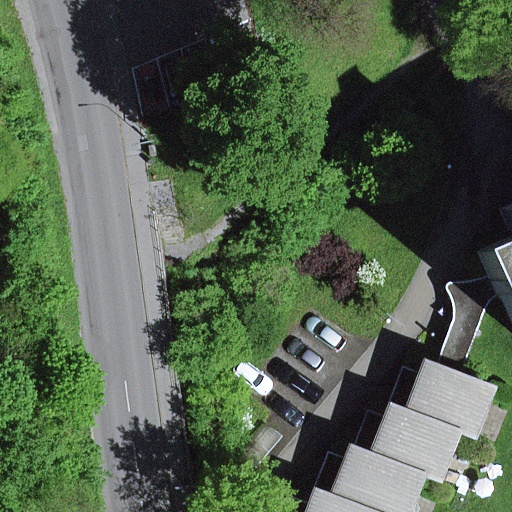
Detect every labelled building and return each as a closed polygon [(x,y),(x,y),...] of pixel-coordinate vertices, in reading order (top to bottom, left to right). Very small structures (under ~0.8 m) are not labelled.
[(511,238),(511,205),(500,211),(511,238)] [(511,239),(479,254),(488,275),(497,295),(511,327),(511,239)] [(459,377),(497,295),(488,275),(470,281),(446,282),(452,304),(452,324),(435,367),(459,377)] [(464,437),(484,386),(459,377),(435,367),(423,362),(418,374),(411,393),(404,412),(388,406),(384,418),(377,436),(370,455),(352,448),(349,447),(344,459),(337,478),(330,497),(314,490),(309,504),(305,511),(398,511),(413,474),(429,481),(448,431),(464,437)] [(388,406),(404,412),(411,393),(418,374),(403,368),(388,406)] [(352,448),(370,455),(377,436),(384,418),(366,411),(352,448)] [(314,490),(330,497),(337,478),(344,459),(328,453),(314,490)] [(287,511),(305,511),(309,504),(293,498),(287,511)]
